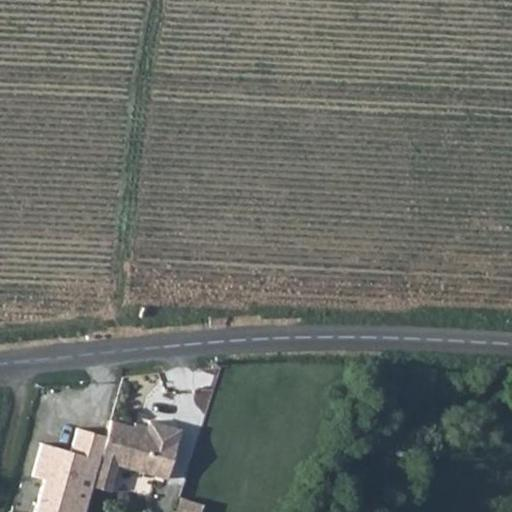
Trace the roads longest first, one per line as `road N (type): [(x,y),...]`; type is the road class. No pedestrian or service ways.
road 1 (tertiary): [(0,364),(254,337),(511,345)]
road 2 (unknown): [(33,360),(0,492)]
